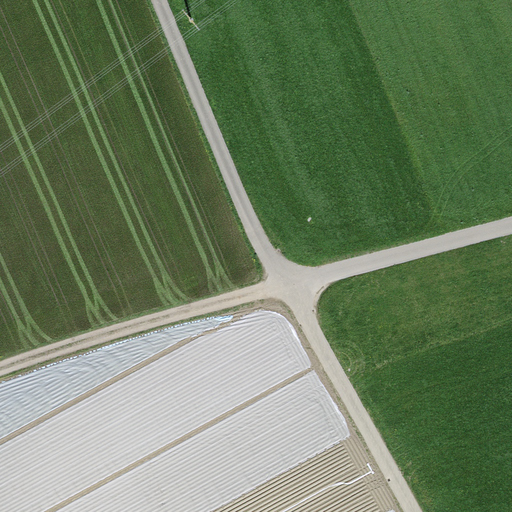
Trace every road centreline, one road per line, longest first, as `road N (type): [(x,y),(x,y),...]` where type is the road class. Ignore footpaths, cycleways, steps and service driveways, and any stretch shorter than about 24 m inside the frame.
road 1 (unclassified): [(157,0),(237,195),(288,284)]
road 2 (track): [(0,368),(77,339),(288,284)]
road 3 (unclassified): [(288,284),(414,511)]
road 4 (unclassified): [(288,284),(511,226)]
